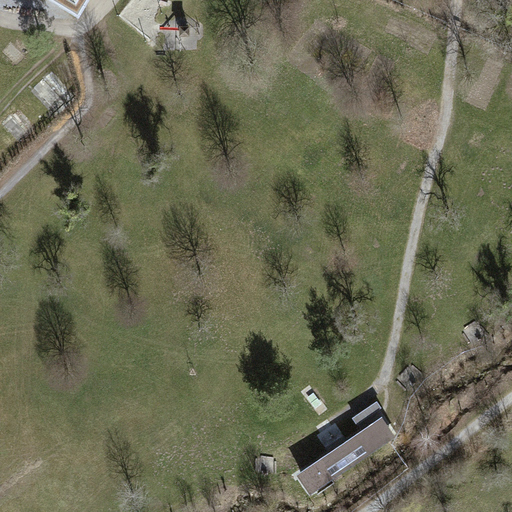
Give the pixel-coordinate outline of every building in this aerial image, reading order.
[(50,0),(79,17),(89,0),(50,0)] [(152,0),(134,0),(125,9),(144,29),(163,11),(152,0)] [(333,21),(358,1),(357,0),(327,0),(321,6),(333,21)] [(359,2),(359,34),(393,34),(393,2),(359,2)] [(4,51),(16,63),(30,50),(18,38),(4,51)] [(421,92),(436,99),(445,81),(405,62),(391,92),(416,104),(421,92)] [(52,67),(33,84),(54,106),(73,89),(52,67)] [(305,92),(331,103),(337,91),(311,79),(305,92)] [(3,121),(20,139),(37,124),(20,105),(3,121)] [(354,417),(357,422),(380,407),(377,402),(354,417)] [(379,425),(302,477),(312,491),(389,439),(379,425)]
